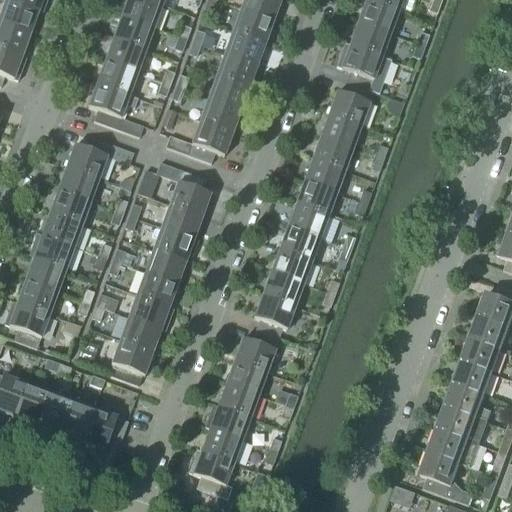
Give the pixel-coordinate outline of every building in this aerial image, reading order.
[(6,0),(5,3),(37,15),(40,8),(44,10),(47,0),(6,0)] [(135,0),(127,0),(121,20),(153,32),(161,9),(135,0)] [(135,0),(161,9),(164,0),(135,0)] [(201,0),(191,0),(189,7),(198,10),(201,0)] [(273,0),(244,0),(240,13),(272,25),(280,2),(273,0)] [(366,0),(365,5),(397,17),(403,0),(366,0)] [(216,4),(208,1),(203,13),(212,15),(216,4)] [(5,3),(0,17),(0,26),(29,38),(37,15),(5,3)] [(440,6),(432,3),(428,15),(436,18),(440,6)] [(365,5),(357,27),(389,39),(397,17),(365,5)] [(240,13),(232,36),(264,47),(272,25),(240,13)] [(121,20),(112,43),(145,54),(153,32),(121,20)] [(29,38),(0,26),(0,52),(21,60),(29,38)] [(357,27),(348,50),(381,62),(389,39),(357,27)] [(181,29),(177,41),(185,44),(190,32),(181,29)] [(195,34),(191,46),(199,49),(204,37),(195,34)] [(232,36),(224,58),(256,70),(264,47),(232,36)] [(420,36),(416,48),(424,51),(428,39),(420,36)] [(185,44),(177,41),(173,53),(181,56),(185,44)] [(112,43),(104,65),(136,77),(145,54),(112,43)] [(199,49),(191,46),(187,58),(195,61),(199,49)] [(424,51),(416,48),(411,59),(419,63),(424,51)] [(349,76),(345,86),(368,95),(372,84),(381,62),(348,50),(346,56),(341,54),(335,70),(340,72),(349,76)] [(0,52),(0,89),(3,80),(17,85),(23,69),(18,68),(21,60),(0,52)] [(224,58),(215,80),(248,92),(256,70),(224,58)] [(104,65),(96,88),(128,99),(136,77),(104,65)] [(165,74),(161,86),(169,89),(173,77),(165,74)] [(179,79),(175,91),(183,94),(187,82),(179,79)] [(215,80),(207,103),(239,115),(248,92),(215,80)] [(169,89),(161,86),(156,98),(165,101),(169,89)] [(336,95),(327,119),(360,130),(368,107),(364,105),(368,95),(345,86),(341,97),(336,95)] [(137,102),(128,99),(96,88),(87,111),(96,114),(92,125),(138,142),(142,130),(120,123),(125,109),(133,112),(137,102)] [(183,94),(175,91),(170,103),(179,106),(183,94)] [(207,103),(199,126),(231,137),(239,115),(207,103)] [(161,129),(169,132),(175,116),(167,113),(161,129)] [(327,119),(319,141),(352,153),(360,130),(327,119)] [(231,137),(199,126),(191,148),(190,149),(187,160),(210,168),(214,157),(223,160),(231,137)] [(164,151),(187,160),(190,149),(191,148),(168,140),(164,151)] [(74,149),(65,172),(97,183),(106,160),(105,160),(109,149),(87,141),(83,152),(74,149)] [(319,141),(311,164),(343,176),(352,153),(319,141)] [(105,160),(106,160),(128,169),(132,157),(109,149),(105,160)] [(378,149),(374,161),(383,164),(387,152),(378,149)] [(383,164),(374,161),(370,173),(378,176),(383,164)] [(311,164),(303,186),(335,198),(343,176),(311,164)] [(154,178),(177,186),(177,187),(181,175),(159,167),(154,178)] [(65,172),(57,194),(89,206),(97,183),(65,172)] [(177,186),(168,209),(201,221),(209,198),(200,195),(204,184),(181,175),(177,187),(177,186)] [(154,191),(150,189),(141,186),(136,197),(146,200),(150,202),(154,191)] [(303,186),(295,209),(327,220),(335,198),(303,186)] [(57,194),(49,217),(81,229),(89,206),(57,194)] [(362,194),(358,206),(366,209),(370,197),(362,194)] [(118,203),(113,215),(122,218),(126,206),(118,203)] [(366,209),(358,206),(353,218),(362,221),(366,209)] [(132,208),(127,220),(136,223),(140,211),(132,208)] [(168,209),(160,232),(192,244),(201,221),(168,209)] [(295,209),(286,231),(319,243),(327,220),(295,209)] [(122,218),(113,215),(109,227),(117,230),(122,218)] [(49,217),(40,239),(73,251),(81,229),(49,217)] [(136,223),(127,220),(123,232),(131,235),(136,223)] [(286,231),(278,254),(310,266),(319,243),(286,231)] [(160,232),(152,255),(184,266),(187,259),(191,261),(197,245),(192,244),(160,232)] [(511,239),(507,238),(499,261),(507,264),(503,275),(511,277),(511,239)] [(40,239),(32,262),(65,274),(73,251),(40,239)] [(346,239),(341,251),(350,254),(354,242),(346,239)] [(101,248),(97,260),(105,263),(110,251),(101,248)] [(350,254),(341,251),(337,263),(345,266),(350,254)] [(115,253),(111,265),(119,268),(124,256),(115,253)] [(278,254),(270,277),(302,288),(310,266),(278,254)] [(152,255),(144,277),(176,289),(184,266),(152,255)] [(105,263),(97,260),(93,272),(101,275),(105,263)] [(32,262),(24,285),(56,296),(65,274),(32,262)] [(119,268),(111,265),(107,277),(115,280),(119,268)] [(144,277),(135,300),(167,312),(176,289),(144,277)] [(270,277),(261,299),(294,311),(302,288),(270,277)] [(329,284),(325,296),(333,299),(338,288),(329,284)] [(24,285),(16,308),(48,319),(56,296),(24,285)] [(486,297),(477,322),(508,333),(511,321),(511,294),(498,289),(494,300),(486,297)] [(85,293),(80,305),(89,308),(93,296),(85,293)] [(333,299),(325,296),(321,308),(329,311),(333,299)] [(99,299),(95,310),(103,313),(107,302),(99,299)] [(258,324),(254,335),(277,344),(281,332),(285,334),(294,311),(261,299),(253,322),(258,324)] [(135,300),(127,322),(159,334),(167,312),(135,300)] [(89,308),(80,305),(76,317),(85,320),(89,308)] [(16,334),(12,345),(35,353),(39,342),(40,342),(48,319),(16,308),(13,315),(8,313),(3,329),(7,331),(16,334)] [(103,313),(95,310),(90,322),(99,325),(103,313)] [(127,322),(119,345),(151,357),(159,334),(127,322)] [(477,322),(468,345),(500,355),(508,333),(477,322)] [(241,342),(233,366),(265,378),(274,354),(273,354),(277,344),(254,335),(250,346),(241,342)] [(151,357),(119,345),(110,368),(111,368),(107,379),(137,390),(141,379),(143,380),(151,357)] [(468,345),(461,365),(492,377),(500,355),(468,345)] [(96,350),(85,346),(78,364),(89,368),(96,350)] [(43,372),(55,376),(58,368),(46,363),(43,372)] [(461,365),(452,389),(483,400),(492,377),(461,365)] [(233,366),(225,388),(257,400),(265,378),(233,366)] [(58,368),(55,376),(67,380),(70,372),(58,368)] [(0,415),(13,420),(24,388),(2,380),(0,379),(0,415)] [(103,384),(91,380),(88,388),(100,393),(103,384)] [(13,420),(35,429),(47,396),(24,388),(13,420)] [(225,388),(216,411),(249,422),(257,400),(225,388)] [(452,389),(444,411),(487,426),(491,415),(479,411),(483,400),(452,389)] [(35,429),(58,437),(69,405),(47,396),(35,429)] [(288,398),(284,409),(292,413),(296,401),(288,398)] [(58,437),(80,445),(92,413),(69,405),(58,437)] [(292,413),(284,409),(279,421),(288,424),(292,413)] [(208,434),(208,433),(223,438),(241,445),(249,422),(216,411),(214,418),(209,416),(203,432),(208,434)] [(444,411),(436,434),(478,449),(487,426),(444,411)] [(92,413),(80,445),(104,454),(107,445),(118,449),(127,426),(116,422),(92,413)] [(208,433),(208,434),(200,456),(232,467),(241,445),(223,438),(208,433)] [(511,435),(506,433),(498,456),(506,459),(511,443),(511,435)] [(436,434),(428,456),(459,468),(470,472),(478,449),(436,434)] [(272,443),(267,455),(275,458),(280,446),(272,443)] [(275,458),(267,455),(263,466),(271,469),(275,458)] [(232,467),(200,456),(191,479),(224,491),(232,467)] [(459,468),(428,456),(420,479),(427,482),(423,493),(468,509),(473,498),(462,494),(453,484),(459,468)] [(498,456),(490,478),(498,481),(506,459),(498,456)] [(247,500),(259,504),(267,481),(256,477),(247,500)] [(498,481),(490,478),(481,501),(490,504),(498,481)] [(511,486),(504,484),(498,499),(506,502),(511,486)] [(397,488),(392,503),(416,511),(420,496),(397,488)]
